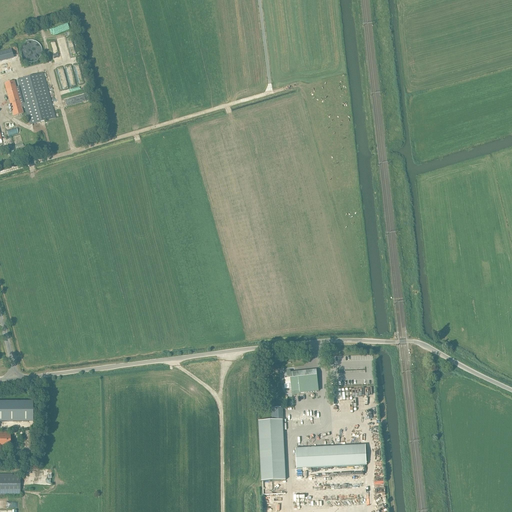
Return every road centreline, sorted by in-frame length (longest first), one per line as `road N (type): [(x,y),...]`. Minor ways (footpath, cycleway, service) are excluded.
road 1 (unclassified): [(16,378),(318,341),(408,341),(511,391)]
road 2 (unclassified): [(0,176),(298,85)]
road 3 (track): [(215,353),(217,511)]
